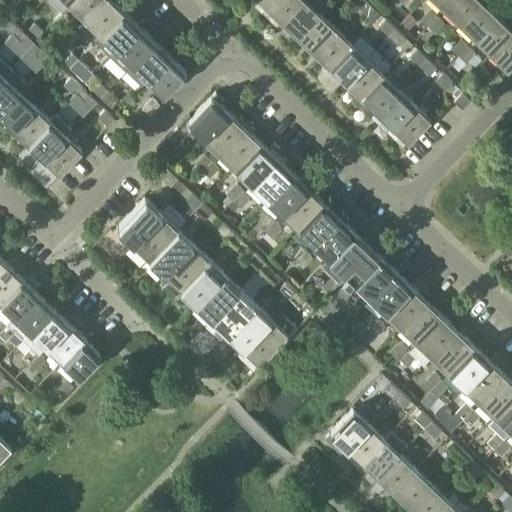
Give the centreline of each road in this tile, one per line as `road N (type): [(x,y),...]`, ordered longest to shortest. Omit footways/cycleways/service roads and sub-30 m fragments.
road 1 (residential): [(45,231),(218,39)]
road 2 (residential): [(230,404),(45,231)]
road 3 (residential): [(401,210),(218,39)]
road 4 (residential): [(511,93),(401,210)]
road 5 (residential): [(511,316),(401,210)]
